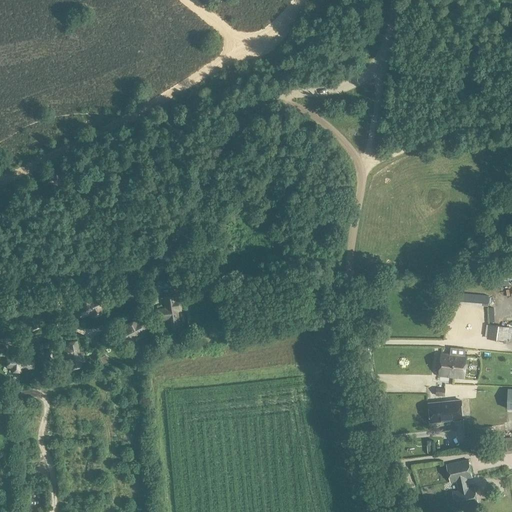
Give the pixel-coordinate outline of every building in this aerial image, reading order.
[(511,261),(482,267),(485,284),(511,279),(511,261)] [(456,293),(456,303),(487,306),(489,296),(456,293)] [(167,318),(168,322),(169,329),(179,327),(178,321),(176,310),(180,309),(179,299),(175,300),(174,295),(164,296),(166,308),(156,309),(157,320),(167,318)] [(80,307),(75,308),(80,319),(91,314),(92,317),(103,313),(101,309),(105,308),(100,297),(91,301),(89,298),(78,303),(80,307)] [(21,310),(17,311),(22,322),(25,321),(30,331),(41,327),(39,322),(42,321),(38,310),(34,311),(30,302),(19,306),(21,310)] [(144,330),(140,322),(136,325),(134,321),(126,325),(128,329),(118,334),(122,342),(126,340),(128,344),(136,340),(134,336),(144,330)] [(488,324),(486,339),(507,341),(509,327),(488,324)] [(68,348),(64,348),(65,357),(69,356),(71,368),(80,367),(79,362),(83,361),(82,352),(78,353),(76,342),(67,344),(68,348)] [(7,358),(7,367),(11,367),(11,371),(20,371),(20,367),(32,368),(32,359),(27,359),(28,355),(19,354),(18,358),(7,358)] [(463,356),(450,355),(441,354),(439,376),(464,378),(466,356),(463,356)] [(103,364),(108,361),(105,355),(100,358),(103,364)] [(436,387),(436,395),(446,395),(445,388),(436,387)] [(461,399),(429,402),(430,422),(463,419),(461,399)] [(468,459),(447,464),(450,482),(457,481),(459,491),(453,492),(456,510),(478,505),(474,487),(468,488),(466,479),(472,477),(468,459)] [(503,477),(485,478),(486,488),(492,488),(493,500),(504,499),(503,477)] [(42,491),(25,492),(26,511),(42,510),(42,491)]
